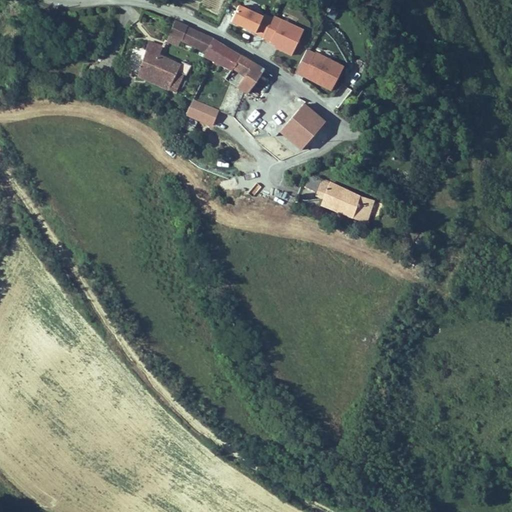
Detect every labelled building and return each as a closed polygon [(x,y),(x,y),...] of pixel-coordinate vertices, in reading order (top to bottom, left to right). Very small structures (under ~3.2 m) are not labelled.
[(322,0),(321,7),(329,8),(331,0),(330,0),(322,0)] [(238,4),(229,27),(293,53),(303,31),(238,4)] [(189,26),(176,21),(168,42),(180,47),(183,41),(189,26)] [(214,39),(189,26),(183,41),(206,53),(214,39)] [(243,56),(214,39),(206,53),(204,58),(233,72),(234,70),(243,56)] [(139,77),(176,94),(185,76),(187,76),(192,66),(182,62),(181,65),(161,55),(164,47),(149,42),(139,77)] [(306,49),(293,76),(330,94),(344,67),(306,49)] [(265,70),(243,56),(234,70),(245,78),(238,89),(249,96),(265,70)] [(346,96),(350,91),(342,85),(338,90),(346,96)] [(213,127),(219,109),(191,101),(185,119),(213,127)] [(302,103),(278,135),(301,153),(325,121),(302,103)] [(310,174),(304,187),(325,197),(322,206),(353,219),(368,224),(376,201),(361,196),(324,179),(324,180),(310,174)]
